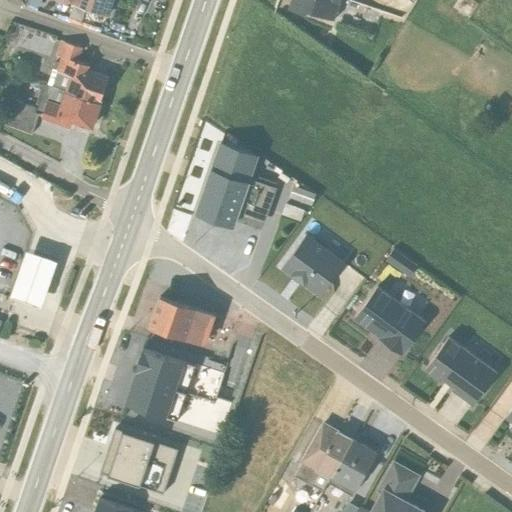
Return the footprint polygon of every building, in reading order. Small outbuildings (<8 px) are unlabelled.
[(55,0),(57,1),(64,4),(70,2),(73,3),(68,18),(81,23),(86,8),(107,15),(112,0),(55,0)] [(334,20),(340,0),(291,0),(289,9),(306,15),(307,11),(334,20)] [(81,48),(61,41),(56,55),(60,57),(55,70),(52,69),(48,84),(52,85),(100,102),(108,78),(87,70),(89,66),(77,62),(81,48)] [(33,65),(20,60),(16,73),(28,77),(33,65)] [(101,106),(99,105),(100,102),(52,85),(48,84),(43,82),(34,107),(13,101),(5,125),(31,134),(38,115),(69,126),(72,120),(91,126),(96,115),(97,115),(101,106)] [(220,143),(196,213),(233,226),(237,214),(263,223),(276,187),(250,178),(258,156),(220,143)] [(303,209),(285,203),(281,215),(299,221),(299,223),(300,222),(303,209)] [(345,261),(307,233),(282,266),(320,295),(345,261)] [(417,265),(392,247),(383,259),(408,277),(417,265)] [(55,259),(22,249),(7,295),(40,306),(55,259)] [(379,337),(402,354),(426,320),(377,285),(354,317),(380,336),(379,337)] [(159,297),(150,325),(204,343),(213,315),(159,297)] [(448,336),(425,369),(441,381),(443,378),(454,386),(452,389),(473,404),(497,371),(448,336)] [(194,365),(143,348),(135,371),(137,372),(134,381),(133,381),(125,404),(176,420),(194,365)] [(323,424),(294,475),(322,491),(328,481),(352,440),(323,424)] [(114,427),(100,472),(162,493),(177,448),(114,427)] [(352,440),(328,481),(352,494),(376,453),(352,440)] [(428,511),(405,499),(418,476),(417,476),(393,462),(367,509),(360,506),(359,508),(356,511),(428,511)] [(130,511),(132,507),(100,496),(95,511),(130,511)] [(356,511),(359,508),(348,502),(342,511),(356,511)]
